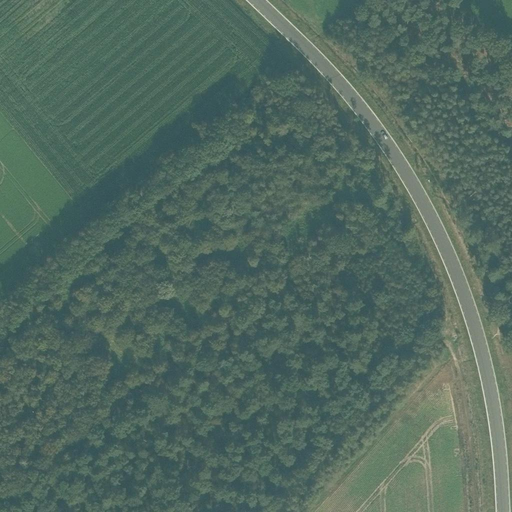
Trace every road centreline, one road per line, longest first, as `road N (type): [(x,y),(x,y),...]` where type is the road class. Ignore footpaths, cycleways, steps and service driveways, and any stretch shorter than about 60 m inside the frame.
road 1 (secondary): [(254,0),(354,102),(438,235),(482,355),(502,511)]
road 2 (track): [(275,511),(433,342)]
